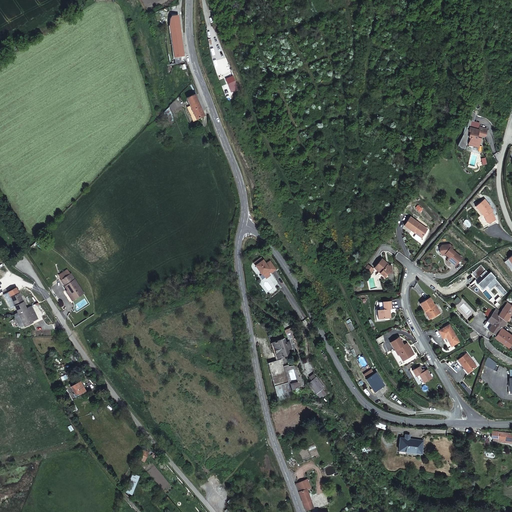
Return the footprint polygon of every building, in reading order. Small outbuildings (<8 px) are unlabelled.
[(182,54),(187,53),(177,15),(171,16),(169,27),(178,63),(183,63),(182,61),(183,61),(182,54)] [(195,94),(186,97),(196,119),(204,115),(195,94)] [(478,129),(477,133),(468,130),(470,123),(472,124),(474,116),(469,111),(464,118),(469,122),(468,129),(465,128),(464,137),(457,146),(463,152),(466,139),(467,140),(469,140),(467,147),(473,149),(474,146),(478,147),(480,141),(478,140),(479,137),(481,137),(484,139),(486,132),(478,129)] [(477,133),(478,129),(479,126),(472,125),(470,124),(468,130),(477,133)] [(491,207),(484,199),(475,206),(482,215),(482,214),(484,217),(486,222),(488,226),(497,222),(495,220),(492,212),(489,208),(491,207)] [(426,232),(408,219),(403,228),(420,241),(426,232)] [(454,268),(461,260),(452,253),(454,251),(450,248),(448,250),(446,248),(442,248),(439,252),(440,256),(444,259),(446,257),(449,259),(447,262),(454,268)] [(257,260),(259,263),(255,265),(262,274),(263,273),(266,278),(270,275),(268,272),(270,271),(272,273),(276,270),(270,261),(266,264),(261,257),(257,260)] [(374,268),(379,271),(386,275),(387,273),(388,273),(393,272),(393,265),(389,265),(385,263),(385,261),(381,258),(374,268)] [(503,296),(507,293),(490,272),(489,273),(481,264),(472,272),(476,278),(481,275),(483,278),(477,283),(482,289),(487,285),(490,289),(495,286),(503,296)] [(59,280),(73,301),(84,295),(69,273),(68,274),(65,269),(57,274),(60,279),(59,280)] [(33,323),(17,287),(3,294),(10,310),(15,308),(16,312),(12,313),(19,329),(33,323)] [(419,303),(424,311),(426,310),(431,318),(440,312),(436,304),(434,305),(430,297),(419,303)] [(390,301),(383,301),(383,309),(377,309),(378,317),(389,316),(389,312),(389,309),(391,309),(390,301)] [(505,321),(506,319),(511,311),(511,306),(507,302),(497,314),(505,321)] [(482,325),(487,329),(488,328),(483,325),(487,320),(493,311),(482,325)] [(495,335),(500,327),(505,321),(497,314),(493,311),(487,320),(483,325),(488,328),(487,329),(492,333),(495,335)] [(445,336),(450,346),(458,341),(448,324),(438,331),(442,338),(445,336)] [(510,338),(511,336),(500,327),(495,335),(506,343),(510,338)] [(511,340),(510,338),(506,343),(495,335),(493,337),(506,347),(511,340)] [(293,353),(287,336),(272,341),(277,357),(293,353)] [(390,342),(394,350),(400,362),(412,355),(409,349),(406,350),(405,348),(407,347),(405,343),(401,345),(397,338),(390,342)] [(400,362),(394,350),(390,352),(397,363),(400,362)] [(476,366),(466,353),(458,359),(468,372),(476,366)] [(285,381),(285,385),(288,384),(292,382),(287,358),(270,361),(275,383),(285,381)] [(421,373),(417,367),(410,371),(413,376),(416,375),(421,383),(429,379),(425,371),(421,373)] [(371,369),(363,374),(374,392),(384,385),(376,372),(374,373),(371,369)] [(320,399),(327,394),(322,389),(324,387),(313,374),(308,377),(313,383),(310,386),(320,399)] [(82,392),(78,383),(72,385),(72,387),(70,388),(74,396),(82,392)] [(511,432),(509,432),(495,431),(495,436),(497,436),(496,441),(496,442),(511,444),(511,442),(511,432)] [(399,438),(398,450),(419,452),(420,440),(399,438)] [(307,478),(295,482),(298,490),(301,500),(302,502),(310,499),(306,487),(310,486),(307,478)] [(330,501),(339,497),(330,482),(322,486),(330,501)] [(312,506),(310,499),(302,502),(305,509),(312,506)]
